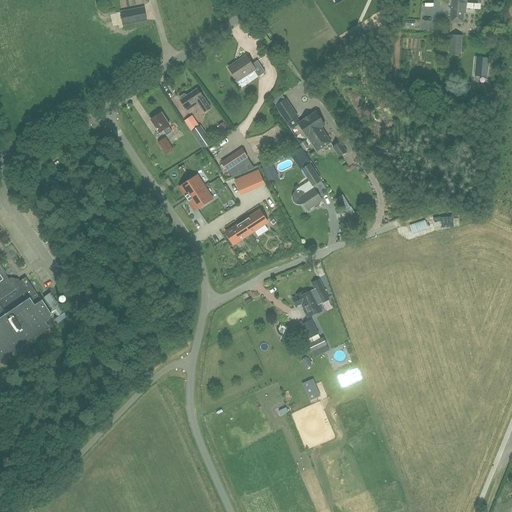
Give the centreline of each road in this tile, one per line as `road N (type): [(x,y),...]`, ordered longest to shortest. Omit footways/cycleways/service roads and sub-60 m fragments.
road 1 (unclassified): [(22,511),(163,368),(194,357)]
road 2 (unclassified): [(205,298),(191,250),(104,110)]
road 3 (residential): [(389,225),(227,296),(205,298)]
road 4 (unclassified): [(268,0),(104,110)]
road 5 (unclassified): [(231,511),(191,421),(194,357)]
